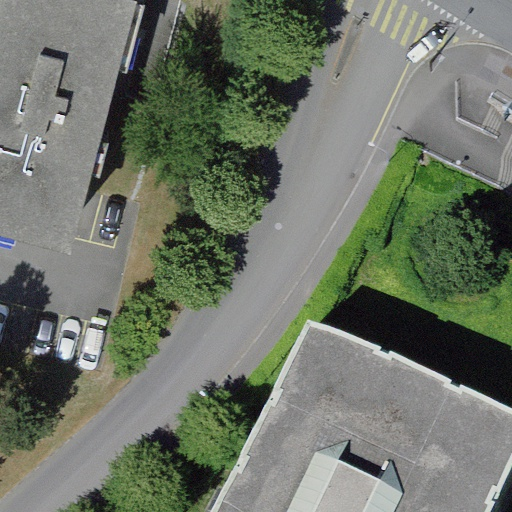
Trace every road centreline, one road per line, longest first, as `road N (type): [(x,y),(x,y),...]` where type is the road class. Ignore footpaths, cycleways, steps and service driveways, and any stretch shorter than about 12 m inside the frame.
road 1 (residential): [(319,133),(214,344),(43,511)]
road 2 (residential): [(319,133),(372,100),(410,29)]
road 3 (residential): [(334,0),(314,91),(319,133)]
